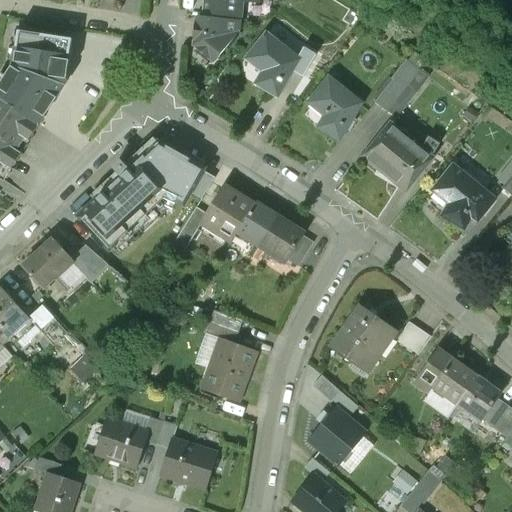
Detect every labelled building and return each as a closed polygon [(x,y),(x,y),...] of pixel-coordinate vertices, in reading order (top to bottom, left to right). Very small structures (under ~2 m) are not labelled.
[(202,0),(201,17),(238,21),(240,0),(202,0)] [(238,21),(201,17),(195,16),(192,46),(213,63),(238,33),(239,21),(238,21)] [(0,99),(39,125),(64,85),(71,39),(17,31),(13,61),(15,62),(0,83),(0,99)] [(297,60),(266,35),(249,55),(265,68),(256,83),(277,95),(286,78),(297,60)] [(314,55),(303,49),(297,60),(286,78),(292,81),(296,73),(302,76),(314,55)] [(358,104),(329,80),(313,100),(328,112),(319,128),(340,138),(358,104)] [(393,80),(376,102),(386,110),(403,88),(393,80)] [(39,125),(0,99),(0,176),(4,179),(20,153),(39,125)] [(422,148),(391,123),(375,142),(390,155),(380,171),(402,184),(411,168),(422,148)] [(439,144),(428,138),(422,148),(411,168),(416,170),(421,161),(427,164),(439,144)] [(148,153),(79,217),(105,246),(120,232),(124,236),(134,226),(131,222),(148,206),(152,210),(163,200),(159,196),(175,181),(167,173),(148,153)] [(181,159),(167,173),(175,181),(201,199),(214,179),(181,159)] [(484,192),(453,167),(437,187),(452,199),(442,214),(461,227),(484,192)] [(511,175),(502,187),(511,195),(511,175)] [(255,204),(225,186),(207,214),(206,214),(199,224),(200,225),(230,244),(237,232),(255,204)] [(277,218),(255,204),(237,232),(259,246),(277,218)] [(206,214),(196,207),(172,246),(183,253),(200,225),(199,224),(206,214)] [(304,235),(277,218),(259,246),(272,254),(273,253),(286,260),(285,262),(287,263),(289,260),(290,258),(302,238),(304,235)] [(312,245),(302,238),(290,258),(289,260),(299,266),(312,245)] [(52,240),(22,268),(42,289),(53,279),(52,277),(71,260),(52,240)] [(511,244),(497,260),(511,273),(511,244)] [(29,320),(1,289),(0,290),(0,343),(3,347),(13,338),(22,349),(41,332),(29,320)] [(67,333),(43,307),(29,320),(41,332),(53,346),(67,333)] [(358,307),(331,348),(364,370),(391,329),(358,307)] [(243,321),(215,310),(211,322),(239,333),(243,321)] [(239,333),(211,322),(206,335),(220,340),(221,339),(235,344),(239,333)] [(235,344),(221,339),(220,340),(202,390),(236,402),(247,372),(251,373),(258,353),(235,344)] [(437,350),(414,382),(429,393),(434,387),(452,361),(437,350)] [(452,361),(434,387),(457,404),(476,378),(452,361)] [(340,391),(323,376),(314,386),(331,401),(340,391)] [(476,378),(457,404),(483,423),(484,421),(498,402),(501,397),(476,378)] [(498,402),(484,421),(493,428),(507,409),(498,402)] [(335,409),(309,439),(340,465),(365,434),(335,409)] [(511,412),(507,409),(493,428),(507,438),(511,430),(511,412)] [(164,423),(149,418),(145,431),(148,433),(145,442),(157,446),(164,423)] [(145,431),(107,419),(95,456),(136,470),(145,442),(148,433),(145,431)] [(0,421),(0,443),(11,434),(0,421)] [(218,456),(172,441),(160,476),(175,481),(176,479),(207,489),(218,456)] [(60,465),(39,458),(35,470),(47,474),(47,472),(57,476),(60,465)] [(329,473),(313,459),(305,469),(314,476),(321,482),(329,473)] [(420,459),(410,465),(420,479),(429,473),(420,459)] [(405,468),(397,482),(413,491),(421,477),(405,468)] [(57,476),(47,472),(47,474),(35,511),(37,511),(69,511),(79,483),(57,476)] [(321,482),(314,476),(293,501),(305,511),(337,511),(345,502),(321,482)]
